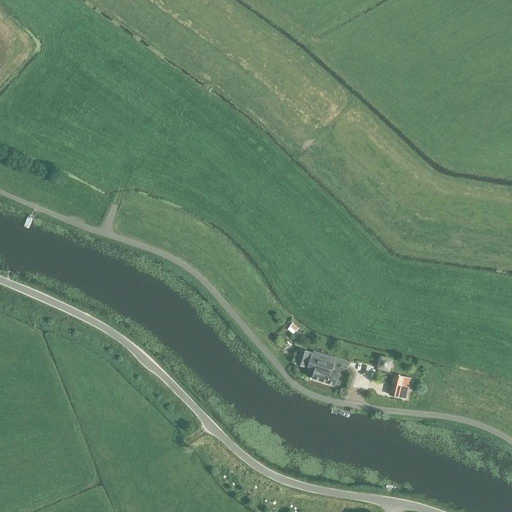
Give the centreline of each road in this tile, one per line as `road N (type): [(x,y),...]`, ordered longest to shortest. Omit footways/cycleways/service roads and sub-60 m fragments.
road 1 (unclassified): [(511,443),(471,422),(302,392),(185,266),(35,206)]
road 2 (unclassified): [(432,511),(280,479),(239,452),(120,335),(0,279)]
road 3 (track): [(241,47),(120,191),(106,234)]
